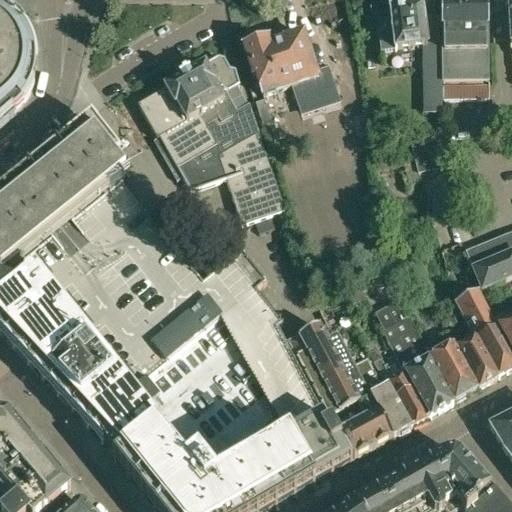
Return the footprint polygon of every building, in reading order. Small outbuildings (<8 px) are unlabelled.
[(436,19),(437,51),(439,90),(490,90),(487,31),(485,31),(484,7),(473,8),(473,6),(454,7),(455,9),(443,9),(444,18),(436,19)] [(423,8),(415,8),(409,9),(409,12),(390,13),(391,35),(380,36),(381,54),(437,51),(436,19),(424,19),(423,8)] [(0,127),(12,117),(15,114),(17,112),(19,110),(21,107),(23,105),(24,104),(25,102),(27,99),(29,96),(30,93),(31,90),(32,88),(33,85),(34,82),(34,81),(35,79),(35,76),(35,74),(36,70),(36,67),(36,66),(36,64),(35,61),(35,58),(34,55),(34,52),(33,51),(33,49),(32,46),(31,45),(30,42),(28,39),(28,38),(26,36),(25,33),(24,31),(22,29),(20,27),(18,24),(16,23),(14,21),(12,19),(9,17),(7,16),(4,14),(1,13),(0,11),(0,127)] [(246,50),(242,57),(250,82),(253,81),(260,101),(289,92),(296,112),(339,98),(330,71),(316,76),(303,37),(283,44),(284,45),(267,51),(266,49),(259,45),(246,50)] [(165,94),(138,109),(157,143),(153,145),(164,164),(176,184),(182,181),(191,196),(226,184),(241,229),(285,215),(259,136),(258,133),(251,113),(249,107),(236,115),(223,93),(228,95),(239,88),(235,74),(230,73),(224,63),(218,61),(189,78),(189,77),(180,82),(180,83),(164,92),(165,94)] [(490,103),(490,90),(439,90),(440,104),(490,103)] [(256,106),(257,111),(265,134),(273,131),(264,104),(256,106)] [(25,264),(85,216),(122,186),(125,184),(124,184),(131,179),(91,121),(41,161),(0,195),(0,288),(27,266),(25,264)] [(411,146),(411,149),(418,177),(453,169),(446,138),(411,146)] [(374,156),(377,174),(400,170),(397,152),(374,156)] [(321,420),(320,420),(286,349),(278,333),(282,329),(257,295),(267,287),(242,257),(203,288),(153,225),(161,219),(154,209),(145,216),(122,186),(85,216),(25,264),(27,266),(0,288),(0,336),(14,351),(26,365),(44,383),(115,460),(113,461),(153,511),(267,511),(358,460),(344,434),(337,437),(331,427),(326,430),(321,420)] [(511,237),(508,239),(465,257),(471,271),(470,271),(481,295),(511,281),(511,237)] [(454,307),(462,322),(472,340),(498,382),(511,373),(511,355),(494,324),(491,325),(478,295),(454,307)] [(431,360),(430,361),(409,321),(405,323),(396,307),(375,317),(384,334),(382,334),(397,363),(430,423),(453,408),(431,360)] [(511,355),(511,315),(494,324),(511,355)] [(336,341),(334,342),(327,346),(320,331),(297,342),(288,347),(300,369),(327,421),(337,417),(345,434),(366,423),(358,408),(371,401),(343,350),(342,350),(338,341),(336,341)] [(478,393),(498,382),(472,340),(455,351),(453,347),(456,353),(478,393)] [(373,346),(362,347),(367,356),(388,391),(411,432),(430,423),(397,363),(385,370),(373,346)] [(388,391),(367,356),(362,347),(343,350),(371,401),(393,443),(406,435),(411,432),(388,391)] [(432,360),(431,360),(453,408),(478,393),(456,353),(453,347),(450,349),(449,348),(431,359),(432,360)] [(344,434),(359,461),(387,446),(393,443),(371,401),(358,408),(366,423),(345,434),(344,434)] [(11,508),(5,511),(46,511),(71,492),(8,417),(0,415),(0,492),(3,496),(1,498),(3,501),(6,504),(11,508)] [(511,418),(489,431),(504,455),(503,456),(511,466),(511,418)] [(465,511),(489,492),(490,491),(459,455),(456,454),(453,453),(448,454),(353,507),(352,507),(345,511),(465,511)] [(492,496),(489,492),(465,511),(507,511),(493,495),(492,496)]
